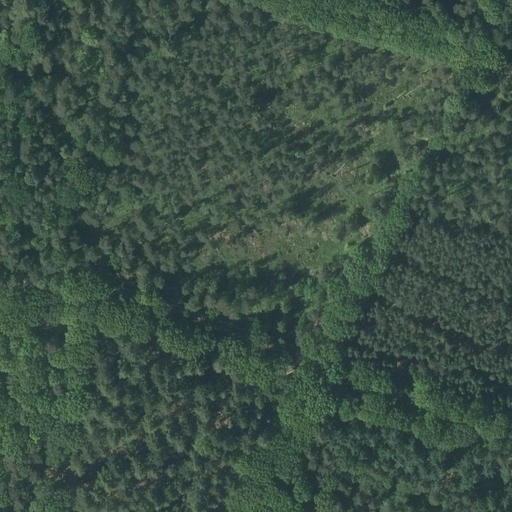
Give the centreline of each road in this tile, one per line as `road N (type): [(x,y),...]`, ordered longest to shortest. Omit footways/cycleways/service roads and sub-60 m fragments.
road 1 (track): [(0,287),(66,284),(132,295),(511,424)]
road 2 (track): [(40,511),(75,353),(99,332),(115,335),(255,476)]
road 3 (track): [(311,356),(487,39),(494,0)]
road 4 (track): [(511,40),(351,0)]
road 5 (track): [(258,478),(315,358)]
